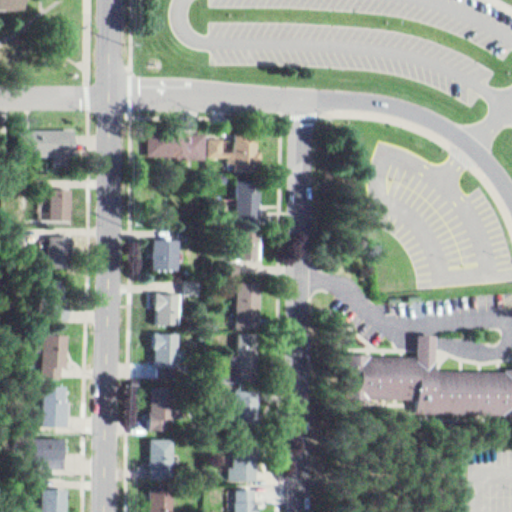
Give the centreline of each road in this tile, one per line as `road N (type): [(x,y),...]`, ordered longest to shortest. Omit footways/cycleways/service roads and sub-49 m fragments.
road 1 (tertiary): [(110,511),(116,0)]
road 2 (residential): [(305,511),(305,97)]
road 3 (residential): [(305,97),(0,93)]
road 4 (residential): [(305,97),(388,104),(448,127),(511,192)]
